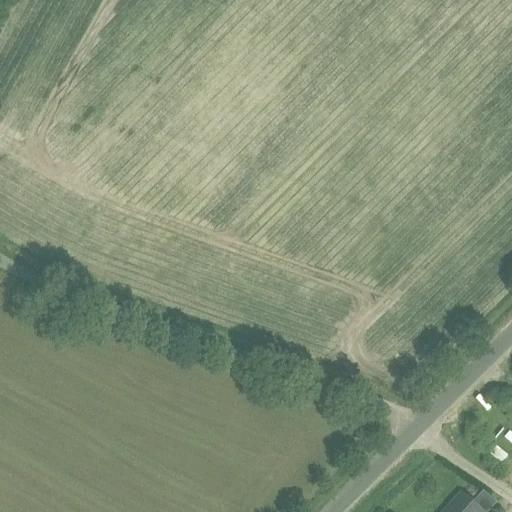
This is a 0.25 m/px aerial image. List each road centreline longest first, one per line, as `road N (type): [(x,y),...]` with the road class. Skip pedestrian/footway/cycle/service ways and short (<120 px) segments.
road 1 (unclassified): [(416,431),(367,401),(81,298),(0,256)]
road 2 (unclassified): [(416,431),(511,335)]
